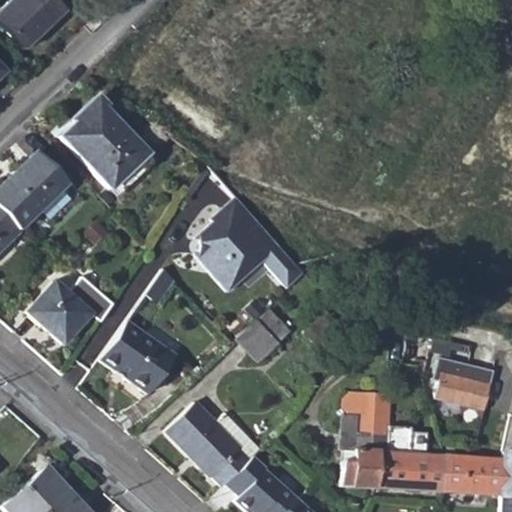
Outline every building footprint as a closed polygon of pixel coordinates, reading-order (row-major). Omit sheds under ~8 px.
[(47,0),(8,0),(0,8),(0,27),(20,48),(58,11),(47,0)] [(251,135),(368,0),(196,0),(177,22),(183,27),(136,80),(216,149),(238,124),(251,135)] [(511,13),(489,59),(511,70),(511,91),(479,74),(396,231),(499,285),(511,260),(511,13)] [(92,101),(55,137),(104,189),(140,154),(92,101)] [(29,154),(0,181),(0,218),(12,230),(58,185),(29,154)] [(262,259),(262,258),(260,256),(273,243),(231,198),(206,222),(209,224),(192,239),(195,242),(196,253),(192,256),(227,293),(262,259)] [(0,245),(13,232),(12,230),(0,218),(0,245)] [(283,254),(273,243),(260,256),(262,258),(262,259),(265,263),(270,266),(283,254)] [(157,269),(136,299),(149,307),(167,280),(157,269)] [(48,282),(22,312),(57,344),(84,313),(48,282)] [(307,326),(326,342),(333,333),(314,317),(307,326)] [(252,364),(272,345),(248,321),(230,339),(252,364)] [(167,357),(118,324),(92,361),(141,395),(167,357)] [(318,351),(326,342),(307,326),(299,336),(318,351)] [(432,382),(428,399),(479,411),(488,371),(432,357),(427,380),(432,382)] [(353,414),(384,416),(386,395),(344,393),(343,396),(339,400),(338,402),(342,413),(353,414)] [(207,478),(218,488),(220,485),(244,462),(234,450),(236,448),(209,422),(190,403),(159,433),(205,480),(207,478)] [(234,450),(244,462),(252,454),(257,449),(219,413),(209,422),(236,448),(234,450)] [(336,485),(371,487),(373,452),(381,452),(383,435),(352,431),(353,414),(342,413),(336,413),(335,448),(338,448),(336,485)] [(383,435),(384,416),(353,414),(352,431),(383,435)] [(422,432),(406,431),(405,454),(403,490),(438,493),(441,457),(420,455),(422,432)] [(405,454),(381,452),(373,452),(371,487),(403,490),(405,454)] [(469,459),(441,457),(438,493),(496,497),(499,452),(497,461),(469,459)] [(511,511),(511,453),(499,452),(496,497),(495,511),(511,511)] [(280,511),(295,496),(266,470),(261,465),(263,463),(252,454),(244,462),(220,485),(233,497),(230,500),(240,508),(244,511),(247,508),(250,511),(280,511)] [(0,510),(1,511),(41,511),(54,500),(51,496),(60,487),(43,467),(0,507),(0,510)] [(51,496),(54,500),(64,491),(60,487),(51,496)] [(54,500),(59,505),(69,496),(64,491),(54,500)] [(83,511),(69,496),(59,505),(54,500),(41,511),(83,511)] [(311,511),(307,507),(297,498),(295,496),(280,511),(311,511)]
